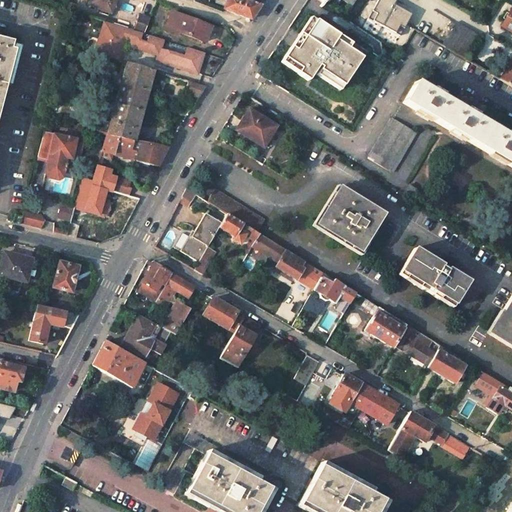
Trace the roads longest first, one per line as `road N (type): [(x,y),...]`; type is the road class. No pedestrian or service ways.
road 1 (secondary): [(257,33),(122,261)]
road 2 (unclassified): [(0,228),(122,261)]
